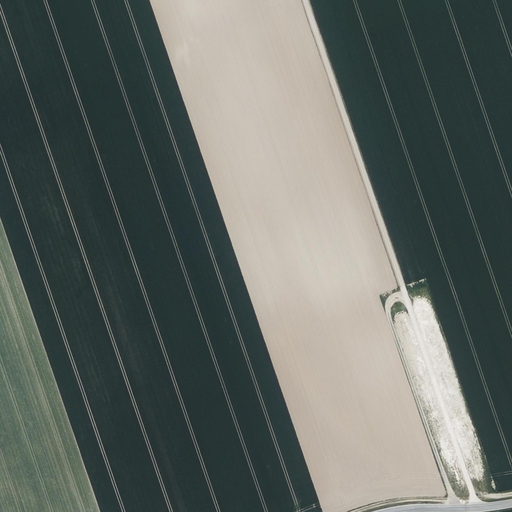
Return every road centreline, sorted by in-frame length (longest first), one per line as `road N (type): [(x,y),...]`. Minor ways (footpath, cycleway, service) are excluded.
road 1 (track): [(304,0),(477,508)]
road 2 (tertiary): [(511,503),(387,511)]
